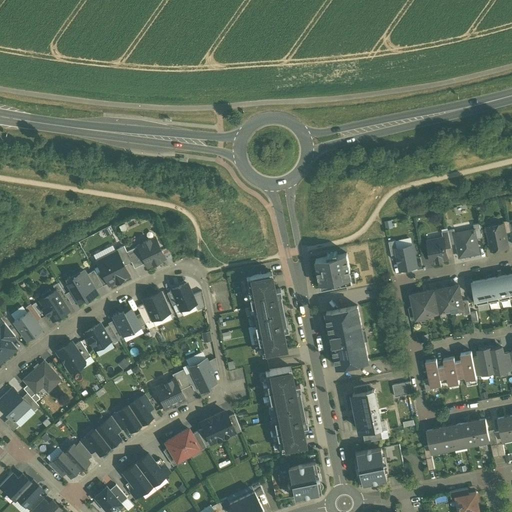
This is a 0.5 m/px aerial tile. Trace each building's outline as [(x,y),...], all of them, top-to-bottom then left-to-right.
[(508,220),(503,221),(503,223),(505,233),(511,232),(508,220)] [(503,223),(487,227),(492,250),(508,247),(505,233),(503,223)] [(454,229),(448,230),(451,244),(457,243),(455,233),(454,229)] [(474,229),(455,233),(457,243),(460,257),(479,253),(476,239),(474,229)] [(448,230),(442,231),(443,238),(443,237),(446,249),(452,248),(451,244),(448,230)] [(137,246),(145,262),(147,266),(153,263),(153,264),(159,261),(159,260),(165,257),(155,237),(149,240),(148,239),(143,241),(143,242),(137,246)] [(443,238),(428,241),(432,261),(448,258),(446,249),(443,237),(443,238)] [(395,240),(389,241),(391,250),(392,259),(398,258),(396,248),(397,248),(395,240)] [(116,250),(124,265),(131,261),(126,251),(124,245),(115,249),(116,251),(116,250)] [(397,248),(396,248),(398,258),(400,269),(416,265),(412,245),(397,248)] [(126,251),(131,261),(134,267),(145,262),(137,246),(126,251)] [(96,253),(98,257),(108,251),(106,247),(96,253)] [(96,274),(102,285),(108,282),(109,284),(114,281),(115,282),(123,278),(123,277),(128,274),(124,265),(116,250),(116,251),(97,261),(102,271),(96,274)] [(327,254),(328,257),(316,259),(321,286),(333,283),(333,285),(353,281),(347,253),(338,255),(337,252),(327,254)] [(93,269),(86,273),(95,289),(102,285),(96,274),(93,269)] [(84,270),(73,276),(75,279),(67,284),(71,289),(77,300),(78,301),(89,295),(90,296),(97,292),(95,289),(86,273),(84,270)] [(271,271),(246,277),(248,288),(247,288),(251,307),(252,306),(253,314),(283,308),(280,295),(281,295),(280,288),(275,289),(271,271)] [(506,275),(495,277),(499,299),(510,297),(506,275)] [(495,277),(484,279),(488,301),(499,299),(495,277)] [(484,279),(473,282),(477,303),(488,301),(484,279)] [(62,300),(67,297),(65,293),(58,282),(53,285),(55,289),(62,300)] [(172,289),(172,290),(178,303),(181,309),(195,303),(192,295),(186,283),(172,289)] [(459,285),(447,287),(451,309),(452,311),(463,309),(462,301),(459,285)] [(447,287),(435,289),(439,311),(451,309),(447,287)] [(68,310),(62,300),(55,289),(51,292),(50,289),(42,294),(44,297),(40,299),(44,306),(42,308),(47,315),(49,313),(53,320),(68,310)] [(71,289),(65,293),(67,297),(71,303),(77,300),(71,289)] [(435,289),(423,292),(428,313),(439,311),(435,289)] [(172,290),(166,292),(172,305),(178,303),(172,290)] [(202,290),(192,295),(195,303),(198,309),(205,306),(202,290)] [(168,312),(160,292),(143,299),(145,302),(152,319),(168,312)] [(423,292),(411,294),(414,306),(416,318),(428,316),(428,313),(423,292)] [(468,300),(462,301),(463,309),(464,315),(470,313),(470,312),(468,300)] [(152,319),(145,302),(137,306),(140,312),(145,322),(152,319)] [(28,311),(36,321),(41,318),(31,304),(26,307),(28,311)] [(22,305),(11,312),(15,318),(26,311),(22,305)] [(358,305),(326,312),(331,335),(332,334),(334,343),(333,344),(337,367),(369,360),(358,305)] [(414,306),(408,307),(411,319),(416,318),(414,306)] [(114,319),(122,335),(140,326),(134,315),(131,308),(124,311),(123,309),(112,315),(114,319)] [(283,308),(253,314),(255,324),(254,325),(258,343),(259,343),(261,354),(287,349),(283,331),(288,330),(287,323),(286,324),(283,308)] [(14,321),(27,339),(41,329),(36,321),(28,311),(14,321)] [(145,323),(145,322),(140,312),(134,315),(140,326),(145,323)] [(108,322),(109,324),(117,337),(122,335),(114,319),(108,322)] [(4,322),(0,325),(0,330),(0,331),(1,331),(9,341),(16,336),(4,322)] [(100,323),(84,332),(95,349),(110,340),(103,328),(100,323)] [(117,337),(109,324),(103,328),(110,340),(112,343),(118,340),(117,337)] [(0,361),(16,349),(9,341),(1,331),(0,331),(0,330),(0,361)] [(90,355),(80,340),(74,345),(84,360),(90,355)] [(71,341),(57,351),(70,370),(76,371),(83,367),(84,360),(74,345),(71,341)] [(478,350),(479,356),(483,374),(494,371),(490,349),(490,347),(478,350)] [(502,347),(490,349),(494,371),(495,373),(507,371),(503,353),(502,347)] [(471,351),(461,353),(462,360),(465,376),(466,380),(477,377),(476,375),(473,358),(471,351)] [(511,362),(510,352),(503,353),(507,371),(511,369),(511,362)] [(454,356),(444,358),(445,365),(448,381),(449,385),(460,382),(458,377),(455,361),(454,356)] [(479,356),(473,358),(476,375),(483,374),(479,356)] [(207,361),(212,371),(218,368),(215,357),(207,361)] [(207,361),(206,358),(189,366),(191,371),(186,374),(191,384),(194,390),(199,387),(201,391),(216,383),(211,372),(212,371),(207,361)] [(437,358),(426,360),(429,379),(431,387),(442,384),(441,382),(438,366),(437,358)] [(44,360),(23,379),(28,384),(35,392),(47,382),(52,387),(60,379),(44,360)] [(462,360),(455,361),(458,377),(465,376),(462,360)] [(445,365),(438,366),(441,382),(448,381),(445,365)] [(242,367),(235,369),(238,378),(245,376),(242,367)] [(271,402),(273,411),(302,405),(300,391),(301,391),(299,384),(294,385),(291,367),(265,372),(267,384),(266,384),(270,402),(271,402)] [(172,373),(180,390),(191,384),(186,374),(183,368),(172,373)] [(166,408),(185,399),(175,378),(156,387),(166,408)] [(429,379),(424,380),(426,392),(432,390),(431,387),(429,379)] [(411,381),(393,385),(395,396),(413,393),(411,381)] [(35,392),(28,384),(23,388),(27,392),(35,401),(40,398),(35,392)] [(367,384),(354,387),(355,393),(368,391),(367,384)] [(22,397),(13,387),(0,399),(0,406),(10,416),(14,422),(15,421),(30,407),(30,406),(22,397)] [(355,393),(353,394),(356,409),(357,409),(358,414),(357,414),(360,430),(362,429),(375,427),(375,422),(381,421),(375,394),(369,395),(368,391),(355,393)] [(27,392),(22,397),(30,406),(30,407),(33,411),(39,406),(35,401),(27,392)] [(153,407),(145,394),(139,397),(148,410),(153,407)] [(139,397),(128,404),(141,424),(152,416),(148,410),(139,397)] [(141,424),(128,404),(118,411),(127,424),(126,425),(130,431),(141,424)] [(302,405),(273,411),(275,420),(274,420),(277,439),(279,439),(281,450),(306,445),(303,427),(308,426),(306,419),(305,419),(302,405)] [(223,410),(213,415),(222,436),(233,431),(234,430),(231,423),(231,422),(228,416),(226,412),(223,410)] [(127,424),(118,411),(111,415),(121,428),(126,425),(127,424)] [(234,413),(228,416),(231,422),(231,423),(234,430),(233,431),(235,433),(241,430),(234,413)] [(121,428),(111,415),(105,420),(115,433),(116,432),(121,428)] [(213,415),(202,420),(201,423),(203,427),(206,434),(207,434),(210,441),(211,441),(222,436),(213,415)] [(510,415),(504,416),(504,417),(498,419),(500,431),(502,440),(511,437),(511,428),(510,416),(510,415)] [(14,422),(10,416),(4,421),(13,430),(18,425),(15,421),(14,422)] [(411,418),(404,419),(405,426),(413,424),(411,418)] [(486,419),(480,420),(479,419),(474,420),(478,442),(490,440),(488,432),(486,419)] [(105,420),(96,428),(110,446),(120,438),(116,432),(115,433),(105,420)] [(474,420),(468,421),(468,422),(462,424),(467,444),(478,442),(474,420)] [(462,424),(456,425),(456,424),(450,425),(455,447),(467,444),(462,424)] [(450,425),(444,426),(444,427),(439,428),(443,449),(455,447),(450,425)] [(206,434),(203,427),(197,430),(206,446),(212,443),(211,441),(210,441),(207,434),(206,434)] [(375,427),(362,429),(365,442),(382,439),(382,438),(381,432),(381,431),(377,432),(375,427)] [(439,427),(433,428),(433,429),(427,431),(430,445),(431,452),(443,449),(439,428),(439,427)] [(110,446),(96,428),(86,436),(95,448),(95,449),(100,454),(110,446)] [(189,429),(186,428),(177,434),(188,453),(199,447),(195,440),(195,439),(192,433),(189,429)] [(206,446),(197,430),(192,433),(195,439),(195,440),(199,447),(200,449),(206,446)] [(494,430),(488,432),(490,440),(491,445),(497,444),(494,430)] [(500,431),(495,432),(497,444),(503,443),(502,440),(500,431)] [(177,434),(167,440),(166,443),(168,447),(172,453),(177,460),(188,453),(177,434)] [(95,448),(86,436),(80,440),(90,453),(95,449),(95,448)] [(75,446),(87,459),(91,455),(90,453),(79,441),(75,446)] [(497,444),(499,456),(505,455),(503,443),(497,444)] [(64,452),(79,468),(80,470),(89,461),(87,459),(75,446),(73,444),(64,452)] [(400,444),(381,448),(382,448),(381,449),(387,478),(387,477),(388,478),(406,475),(400,444)] [(497,444),(491,445),(493,457),(499,456),(497,444)] [(430,445),(424,447),(426,458),(432,457),(431,452),(430,445)] [(172,453),(168,447),(163,450),(173,465),(178,462),(177,460),(172,453)] [(372,450),(368,451),(368,450),(367,450),(367,451),(355,453),(355,454),(357,465),(357,466),(358,466),(358,470),(358,471),(359,471),(361,483),(361,484),(373,481),(374,481),(378,480),(379,480),(388,478),(387,477),(387,478),(381,449),(382,448),(381,448),(373,450),(372,449),(372,450)] [(63,450),(54,459),(66,472),(70,476),(79,468),(64,452),(63,450)] [(135,462),(152,484),(165,475),(164,474),(169,471),(165,465),(160,468),(155,462),(148,453),(135,462)] [(432,457),(426,458),(429,470),(434,469),(432,457)] [(155,462),(160,468),(165,465),(159,458),(155,462)] [(66,472),(54,459),(48,464),(61,476),(66,472)] [(315,461),(302,464),(298,465),(298,464),(297,465),(288,467),(294,496),(294,497),(303,495),(303,496),(304,495),(308,494),(308,495),(309,494),(321,492),(321,491),(318,480),(318,479),(316,479),(315,475),(317,474),(315,462),(315,461)] [(140,494),(152,484),(135,462),(123,471),(130,480),(135,487),(130,491),(135,497),(139,493),(140,494)] [(12,472),(0,484),(0,485),(6,491),(18,478),(12,472)] [(18,478),(6,491),(15,499),(16,497),(31,482),(22,473),(18,478)] [(33,479),(31,482),(16,497),(25,505),(38,492),(42,488),(33,479)] [(125,484),(130,491),(135,487),(130,480),(125,484)] [(251,485),(254,490),(257,496),(263,493),(259,481),(251,485)] [(109,489),(121,503),(127,497),(116,484),(109,489)] [(112,511),(122,504),(121,503),(109,489),(106,485),(94,496),(108,511),(112,511)] [(468,488),(450,491),(451,498),(456,497),(456,496),(469,494),(468,488)] [(241,497),(248,511),(259,511),(263,510),(257,496),(254,490),(241,497)] [(38,492),(25,505),(31,511),(43,498),(38,492)] [(469,494),(456,496),(456,497),(459,511),(479,511),(480,511),(476,492),(469,494)] [(232,508),(229,503),(229,502),(227,497),(219,501),(225,511),(232,508)] [(229,502),(229,503),(232,508),(233,511),(248,511),(241,497),(229,502)] [(43,498),(31,511),(32,511),(40,511),(49,503),(43,498)] [(49,503),(40,511),(58,511),(61,508),(52,500),(49,503)] [(224,511),(225,511),(219,501),(211,506),(214,510),(215,511),(224,511)]
